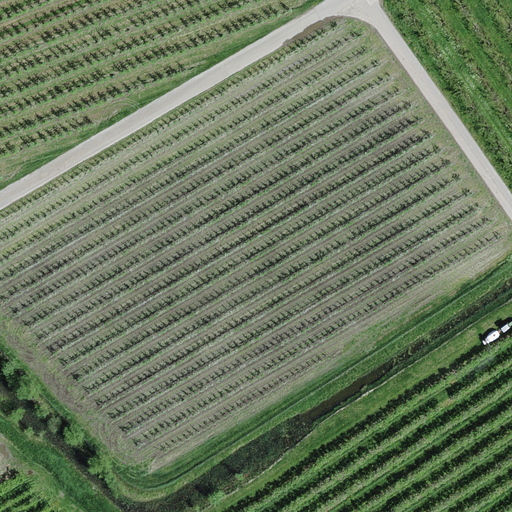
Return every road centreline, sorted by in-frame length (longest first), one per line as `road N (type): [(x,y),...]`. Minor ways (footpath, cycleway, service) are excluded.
road 1 (unclassified): [(343,0),(0,200)]
road 2 (unclassified): [(366,0),(511,214)]
